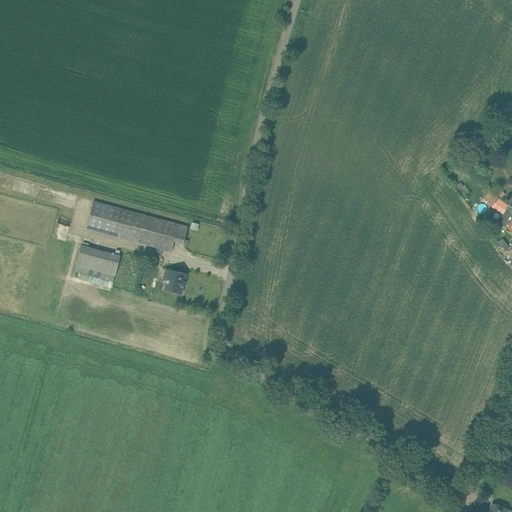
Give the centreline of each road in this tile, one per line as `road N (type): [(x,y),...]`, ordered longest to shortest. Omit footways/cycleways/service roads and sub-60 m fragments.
road 1 (tertiary): [(463,487),(229,347),(221,318),(259,131),(301,0)]
road 2 (unclassified): [(463,487),(511,364)]
